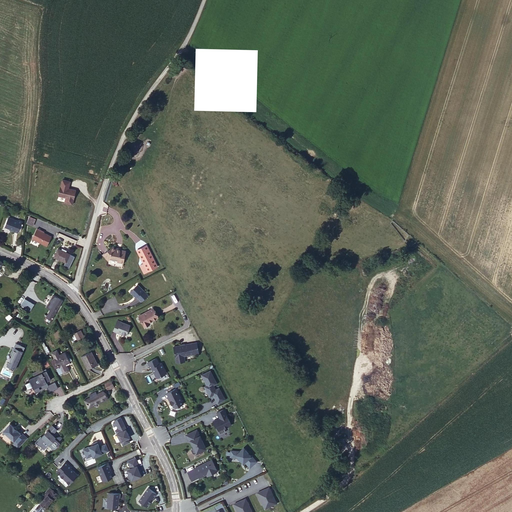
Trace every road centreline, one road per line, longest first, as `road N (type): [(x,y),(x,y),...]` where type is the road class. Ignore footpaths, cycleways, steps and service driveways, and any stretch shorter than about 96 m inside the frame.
road 1 (residential): [(74,293),(118,146),(190,33),(202,0)]
road 2 (tertiary): [(175,511),(168,472),(74,293)]
road 3 (unknown): [(54,405),(189,332)]
